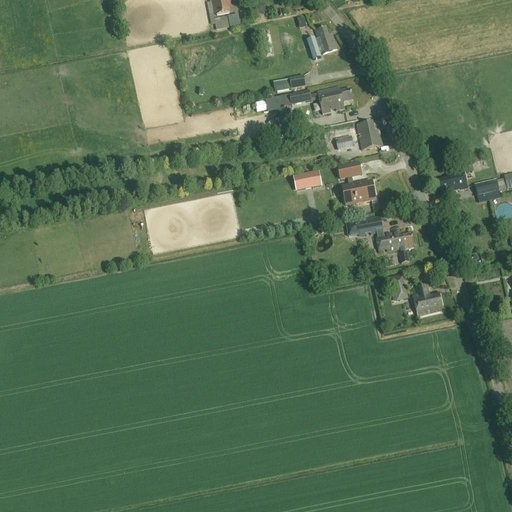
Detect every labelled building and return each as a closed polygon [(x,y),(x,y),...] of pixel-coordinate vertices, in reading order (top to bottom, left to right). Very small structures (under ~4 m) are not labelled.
[(209,0),(210,3),(212,17),(229,14),(228,7),(229,6),(229,2),(233,1),(233,0),(209,0)] [(266,15),(266,5),(257,5),(257,15),(266,15)] [(217,30),(241,27),(240,15),(215,18),(217,30)] [(304,15),(298,17),(301,29),(307,28),(304,15)] [(279,28),(262,31),(267,57),(283,54),(279,28)] [(332,36),(328,37),(326,29),(315,32),(318,40),(312,42),(314,50),(320,48),(323,56),(337,51),(332,36)] [(291,91),(306,88),(304,77),(285,81),(287,91),(291,90),(291,91)] [(336,111),(337,113),(344,111),(342,103),(352,101),(350,91),(341,93),(340,89),(318,94),(323,116),(331,114),(331,112),(336,111)] [(312,113),(307,92),(264,101),(266,111),(276,109),(279,125),(292,123),(289,107),(302,104),(304,115),(312,113)] [(221,111),(222,120),(245,116),(243,108),(221,111)] [(362,152),(383,148),(379,131),(375,132),(373,123),(357,126),(362,152)] [(336,152),(352,149),(350,137),(334,141),(336,152)] [(340,181),(352,178),(350,167),(338,170),(340,181)] [(318,174),(292,179),(295,194),(321,189),(318,174)] [(454,193),(467,190),(464,174),(447,177),(448,181),(439,183),(441,194),(454,192),(454,193)] [(506,191),(511,189),(511,175),(503,177),(506,191)] [(477,198),(499,194),(496,181),(474,186),(477,198)] [(375,201),(372,183),(342,189),(346,207),(375,201)] [(384,236),(381,219),(357,224),(357,225),(336,229),(337,237),(349,235),(350,238),(359,236),(360,238),(377,234),(378,238),(376,238),(379,256),(401,252),(401,256),(400,256),(401,264),(409,263),(407,254),(406,255),(405,251),(414,249),(412,235),(400,237),(400,234),(384,236)] [(388,279),(394,304),(407,301),(401,276),(388,279)] [(417,318),(443,312),(439,295),(429,298),(427,287),(416,290),(417,296),(412,298),(417,318)]
